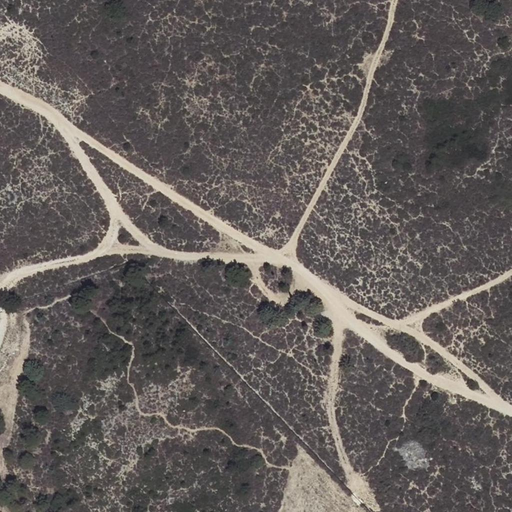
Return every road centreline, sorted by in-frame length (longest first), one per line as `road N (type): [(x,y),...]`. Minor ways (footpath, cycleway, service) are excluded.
road 1 (track): [(395,0),(364,105),(287,263),(0,85)]
road 2 (track): [(58,120),(115,210),(160,253)]
road 3 (track): [(511,271),(367,337)]
